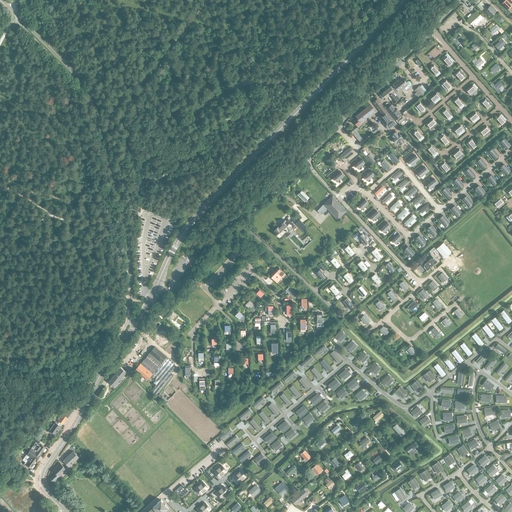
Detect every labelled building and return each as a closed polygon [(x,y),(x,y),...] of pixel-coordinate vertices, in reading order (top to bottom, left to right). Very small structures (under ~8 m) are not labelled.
[(483,9),(484,10),(487,8),(485,6),(479,0),(473,0),(473,1),(481,10),(483,9)] [(509,7),(511,5),(506,0),(504,0),(502,3),(510,12),(511,10),(511,8),(510,8),(509,7)] [(490,5),(487,8),(484,10),(490,17),(496,11),(490,5)] [(476,11),(467,19),(473,26),(482,17),(476,11)] [(490,29),(493,33),(498,28),(495,25),(490,29)] [(451,38),(454,41),(455,43),(456,42),(458,44),(463,39),(460,35),(458,37),(455,34),(451,38)] [(499,42),(495,46),(498,49),(505,43),(502,39),(500,40),(499,39),(498,41),(499,42)] [(480,45),(477,41),(471,46),(475,50),(480,45)] [(447,56),(442,59),(448,66),(453,63),(447,56)] [(478,66),(483,62),(480,58),(477,60),(475,58),(472,61),(475,65),(476,64),(478,66)] [(500,67),(496,63),(491,68),(490,69),(492,70),(493,70),(494,72),(500,67)] [(434,65),(429,68),(435,75),(439,72),(434,65)] [(455,74),(460,81),(465,77),(459,70),(455,74)] [(399,92),(404,87),(406,89),(409,87),(410,87),(409,87),(411,85),(411,84),(409,81),(408,81),(406,82),(404,80),(404,81),(401,77),(393,84),(392,84),(393,85),(390,87),(396,94),(398,92),(399,92)] [(442,83),(448,90),(452,86),(446,80),(442,83)] [(494,85),(493,86),(494,87),(495,87),(498,89),(503,84),(499,80),(494,85)] [(470,95),(476,89),(473,85),(466,91),(470,95)] [(401,101),(396,94),(390,87),(390,86),(379,95),(383,100),(388,96),(392,102),(392,103),(395,106),(401,101)] [(417,92),(414,94),(417,97),(419,95),(421,97),(425,93),(419,86),(415,89),(417,92)] [(436,92),(429,98),(433,102),(440,97),(436,92)] [(463,104),(458,97),(453,101),(459,108),(463,104)] [(377,99),(373,102),(381,113),(382,113),(386,110),(377,99)] [(481,102),(487,109),(491,105),(485,99),(481,102)] [(415,105),(416,106),(421,112),(426,109),(420,102),(415,105)] [(357,119),(354,122),(356,125),(360,122),(362,125),(367,121),(365,118),(375,110),(370,104),(355,116),(357,119)] [(386,108),(391,114),(395,110),(391,105),(386,108)] [(447,119),(448,119),(452,115),(446,108),(442,112),(447,119)] [(396,109),(395,110),(391,114),(399,124),(407,118),(403,114),(401,116),(396,109)] [(381,113),(378,116),(386,126),(389,130),(397,123),(394,120),(386,110),(382,113),(381,113)] [(475,112),(469,118),(472,122),(479,116),(475,112)] [(495,118),(501,125),(505,121),(499,114),(495,118)] [(433,118),(426,124),(429,128),(436,122),(433,118)] [(460,125),(454,130),(457,135),(464,129),(460,125)] [(479,131),(483,136),(490,130),(486,126),(479,131)] [(413,133),(419,140),(423,136),(417,130),(413,133)] [(361,137),(355,131),(352,133),(357,139),(361,137)] [(402,138),(399,134),(398,135),(396,132),(392,135),(394,138),(393,139),(396,143),(397,142),(400,145),(404,142),(401,139),(402,138)] [(439,138),(445,145),(449,141),(443,135),(439,138)] [(467,142),(473,149),(477,145),(471,138),(467,142)] [(506,149),(510,146),(504,139),(500,142),(506,149)] [(427,149),(433,155),(437,152),(431,145),(427,149)] [(494,159),(498,156),(492,148),(488,152),(494,159)] [(348,149),(340,155),(343,158),(351,152),(348,149)] [(452,155),(456,159),(463,153),(459,149),(452,155)] [(392,152),(389,155),(396,163),(399,161),(392,152)] [(406,159),(409,164),(416,157),(413,153),(406,159)] [(369,154),(365,157),(371,164),(375,161),(369,154)] [(361,158),(354,164),(357,168),(365,162),(361,158)] [(476,162),(482,169),(486,165),(480,158),(476,162)] [(384,160),(381,163),(387,170),(390,168),(384,160)] [(446,172),(450,168),(444,161),(440,165),(446,172)] [(510,171),(504,164),(500,167),(506,175),(510,171)] [(416,173),(419,177),(427,171),(423,167),(416,173)] [(469,168),(465,171),(471,179),(475,175),(469,168)] [(374,174),(371,170),(364,176),(367,180),(374,174)] [(400,170),(393,177),(395,180),(403,173),(400,170)] [(343,175),(340,171),(333,177),(336,181),(343,175)] [(491,174),(487,178),(493,185),(497,182),(491,174)] [(459,188),(463,185),(457,178),(453,181),(459,188)] [(410,182),(408,179),(400,186),(402,189),(410,182)] [(426,186),(430,190),(437,184),(434,180),(426,186)] [(485,192),(478,185),(474,188),(481,196),(485,192)] [(383,186),(375,193),(377,196),(385,188),(383,186)] [(414,188),(407,194),(409,197),(417,190),(414,188)] [(441,191),(447,198),(451,195),(445,188),(441,191)] [(305,201),(308,197),(301,191),(298,194),(305,201)] [(390,193),(382,200),(385,203),(393,196),(390,193)] [(321,214),(327,208),(337,219),(346,211),(332,196),(323,205),(317,211),(321,214)] [(421,196),(413,202),(416,205),(423,199),(421,196)] [(472,203),(466,196),(462,199),(468,206),(472,203)] [(497,207),(504,202),(500,197),(493,203),(497,207)] [(358,205),(361,209),(368,202),(365,199),(358,205)] [(398,201),(390,208),(393,211),(400,204),(398,201)] [(132,210),(133,211),(140,212),(142,203),(134,202),(132,210)] [(419,210),(421,213),(430,206),(428,203),(419,210)] [(460,213),(454,205),(450,209),(456,216),(460,213)] [(405,209),(397,216),(400,219),(407,212),(405,209)] [(369,216),(373,220),(380,214),(376,210),(369,216)] [(445,226),(449,222),(443,215),(439,219),(445,226)] [(412,216),(404,224),(407,226),(415,219),(412,216)] [(274,232),(279,237),(286,230),(286,231),(287,230),(288,232),(294,226),(289,220),(287,221),(286,221),(285,220),(281,224),(282,225),(279,228),(278,227),(274,230),(275,231),(274,232)] [(380,228),(384,232),(390,226),(387,222),(380,228)] [(366,234),(368,233),(361,225),(359,227),(363,232),(363,231),(366,234)] [(433,236),(437,232),(431,225),(427,228),(433,236)] [(368,240),(362,233),(360,235),(357,237),(359,239),(360,239),(364,244),(368,240)] [(391,239),(395,243),(402,237),(398,233),(391,239)] [(415,238),(421,245),(425,242),(419,235),(415,238)] [(451,251),(443,242),(436,248),(444,258),(451,251)] [(345,251),(346,251),(350,256),(354,252),(348,245),(346,247),(343,249),(345,251)] [(410,257),(414,253),(407,246),(404,250),(410,257)] [(379,258),(381,256),(375,249),(371,252),(376,257),(375,258),(377,260),(379,258)] [(431,255),(421,263),(427,270),(437,262),(431,255)] [(340,264),(334,257),(332,259),(331,259),(329,261),(331,263),(332,263),(336,268),(340,264)] [(365,270),(367,268),(361,261),(357,264),(362,269),(361,270),(363,272),(365,270)] [(393,271),(395,269),(389,262),(385,265),(389,270),(389,271),(391,273),(393,271)] [(286,275),(279,268),(271,277),(277,282),(282,277),(283,278),(286,275)] [(326,276),(320,269),(318,271),(317,271),(315,273),(317,275),(318,275),(322,280),(326,276)] [(447,278),(442,272),(438,276),(443,282),(447,278)] [(351,281),(353,280),(347,273),(343,276),(347,281),(347,282),(349,284),(351,282),(351,281)] [(379,283),(381,281),(375,274),(371,277),(375,282),(375,283),(377,285),(379,283)] [(408,287),(403,281),(399,284),(405,290),(408,287)] [(437,286),(433,281),(428,285),(433,290),(437,286)] [(258,285),(254,289),(261,297),(264,294),(265,295),(267,294),(258,285)] [(335,295),(339,291),(333,285),(331,286),(330,286),(328,288),(330,290),(331,290),(335,295)] [(365,295),(367,293),(361,286),(357,289),(361,294),(361,295),(363,297),(365,295)] [(423,289),(419,293),(423,299),(428,295),(423,289)] [(393,300),(397,297),(391,290),(387,294),(393,300)] [(350,307),(353,305),(347,298),(343,301),(347,306),(347,307),(349,309),(351,307),(350,307)] [(252,310),(256,306),(248,299),(244,302),(252,310)] [(442,305),(436,299),(432,302),(438,309),(442,305)] [(376,304),(382,311),(385,307),(379,301),(376,304)] [(417,305),(414,301),(408,306),(411,310),(417,305)] [(462,314),(458,308),(454,311),(458,317),(462,314)] [(242,321),(245,317),(237,310),(234,313),(242,321)] [(503,311),(500,313),(506,320),(505,320),(507,323),(507,322),(508,323),(511,321),(503,311)] [(428,316),(424,312),(419,317),(422,321),(428,316)] [(364,315),(361,319),(366,324),(370,321),(364,315)] [(447,326),(450,323),(446,318),(442,321),(447,326)] [(495,318),(492,320),(497,327),(499,329),(499,330),(503,327),(495,318)] [(486,325),(483,327),(488,334),(490,337),(490,336),(490,337),(494,335),(486,325)] [(383,326),(380,330),(384,335),(388,332),(383,326)] [(430,330),(436,337),(440,334),(434,327),(430,330)] [(340,330),(335,336),(340,341),(346,335),(340,330)] [(475,333),(472,336),(477,343),(479,345),(480,346),(483,343),(475,333)] [(351,340),(346,346),(351,351),(357,345),(351,340)] [(463,343),(460,345),(466,352),(465,352),(467,355),(468,354),(468,355),(471,353),(463,343)] [(497,344),(495,347),(504,353),(507,350),(497,344)] [(324,345),(314,353),(317,356),(326,348),(324,345)] [(148,379),(151,375),(167,357),(154,346),(144,359),(136,369),(148,379)] [(411,346),(407,349),(412,355),(416,351),(411,346)] [(341,360),(333,350),(330,353),(338,363),(341,360)] [(455,350),(452,352),(457,359),(459,362),(459,361),(460,362),(463,360),(455,350)] [(485,351),(477,361),(480,363),(488,354),(485,351)] [(363,352),(358,357),(361,360),(363,362),(365,360),(368,356),(363,352)] [(311,356),(301,364),(304,367),(313,359),(311,356)] [(174,363),(167,357),(151,375),(158,382),(151,391),(156,395),(173,374),(168,370),(172,365),(174,363)] [(446,357),(443,359),(448,366),(450,369),(450,368),(451,369),(454,367),(446,357)] [(493,358),(485,367),(488,369),(496,360),(493,358)] [(331,368),(324,359),(321,362),(328,371),(331,368)] [(376,363),(370,369),(373,372),(375,374),(377,372),(377,371),(381,368),(376,363)] [(504,363),(496,372),(499,374),(507,365),(504,363)] [(122,364),(116,372),(122,377),(128,369),(122,364)] [(437,364),(434,366),(439,373),(441,376),(442,376),(445,374),(437,364)] [(322,376),(314,367),(311,370),(319,379),(322,376)] [(339,375),(343,380),(347,376),(348,376),(350,374),(348,372),(345,369),(339,375)] [(293,371),(283,379),(286,382),(296,374),(293,371)] [(430,380),(434,377),(429,371),(423,375),(427,379),(426,379),(428,382),(431,380),(430,380)] [(114,386),(122,377),(116,372),(108,381),(114,386)] [(388,375),(383,381),(386,383),(386,384),(388,386),(390,383),(393,379),(388,375)] [(310,387),(302,377),(299,380),(307,389),(310,387)] [(339,384),(335,379),(331,382),(329,384),(330,386),(331,386),(333,389),(339,384)] [(347,384),(351,389),(355,386),(356,386),(358,384),(356,382),(353,379),(347,384)] [(485,387),(490,390),(494,385),(487,380),(485,383),(483,385),(485,387)] [(418,389),(421,387),(417,381),(411,385),(414,389),(416,391),(418,390),(418,389)] [(280,382),(271,390),(273,393),(283,385),(280,382)] [(300,394),(292,385),(289,388),(297,397),(300,394)] [(403,395),(406,392),(400,386),(396,391),(399,395),(401,397),(403,395)] [(343,388),(337,393),(340,396),(339,396),(341,398),(344,397),(343,396),(347,393),(343,388)] [(355,395),(359,400),(364,397),(366,395),(364,393),(362,390),(355,395)] [(291,402),(283,393),(280,396),(288,405),(291,402)] [(321,399),(317,394),(313,397),(310,399),(312,401),(313,401),(315,404),(321,399)] [(265,400),(262,397),(253,405),(256,408),(265,400)] [(324,401),(318,406),(320,409),(322,412),(324,410),(328,406),(324,401)] [(63,424),(77,405),(73,402),(68,408),(67,407),(62,414),(62,413),(58,418),(59,419),(58,420),(63,424)] [(279,413),(271,403),(268,406),(276,415),(279,413)] [(307,410),(303,406),(299,409),(296,411),(298,413),(301,416),(307,410)] [(416,417),(422,412),(419,409),(417,406),(415,408),(411,412),(416,417)] [(249,409),(239,417),(242,420),(251,412),(249,409)] [(270,420),(262,411),(259,414),(266,423),(270,420)] [(384,414),(380,411),(373,417),(376,421),(378,419),(379,419),(384,414)] [(310,413),(304,418),(306,421),(306,422),(308,424),(310,422),(314,418),(310,413)] [(359,415),(357,417),(358,418),(352,424),(355,427),(363,420),(359,415)] [(428,419),(426,416),(420,421),(424,426),(428,423),(430,421),(429,419),(428,419)] [(261,428),(253,419),(250,421),(258,431),(261,428)] [(497,420),(490,424),(492,427),(491,428),(493,430),(495,429),(500,426),(497,420)] [(289,426),(285,421),(281,424),(278,426),(280,428),(281,428),(283,431),(289,426)] [(49,430),(55,434),(61,426),(55,422),(49,430)] [(398,422),(394,426),(398,431),(397,432),(401,436),(406,431),(398,422)] [(449,432),(454,430),(453,424),(445,426),(446,430),(445,430),(446,433),(449,432)] [(337,425),(331,430),(334,434),(337,431),(337,432),(341,429),(337,425)] [(222,439),(223,438),(232,431),(229,428),(221,435),(220,436),(222,439)] [(292,428),(286,433),(288,437),(290,439),(292,437),(296,434),(292,428)] [(468,435),(468,436),(471,435),(470,432),(469,428),(461,431),(464,437),(468,435)] [(276,437),(272,432),(267,436),(267,435),(265,437),(267,440),(267,439),(269,442),(276,437)] [(454,443),(459,442),(457,435),(449,438),(450,442),(451,445),(454,444),(454,443)] [(235,436),(227,443),(226,443),(229,446),(238,439),(235,436)] [(359,442),(362,446),(365,444),(370,441),(367,437),(359,442)] [(322,438),(315,444),(318,448),(325,442),(322,438)] [(476,446),(478,445),(477,442),(476,442),(474,439),(468,443),(471,449),(476,446)] [(278,440),(272,445),(274,448),(276,451),(278,449),(278,448),(282,445),(278,440)] [(36,451),(40,455),(41,455),(40,454),(45,447),(41,444),(40,446),(35,442),(32,447),(37,450),(36,451)] [(235,454),(244,446),(242,443),(233,450),(232,451),(235,454)] [(411,450),(415,447),(412,444),(406,449),(408,452),(411,450)] [(460,453),(461,456),(464,454),(467,452),(463,445),(457,449),(460,453)] [(33,464),(35,461),(36,461),(40,455),(36,451),(31,448),(27,453),(22,460),(25,462),(24,463),(30,468),(31,467),(32,468),(34,464),(33,464)] [(304,450),(300,454),(304,458),(303,459),(304,461),(310,456),(304,450)] [(350,450),(344,455),(347,459),(353,454),(350,450)] [(63,460),(69,467),(79,457),(73,451),(63,460)] [(241,461),(242,461),(251,454),(248,451),(239,458),(241,461)] [(261,454),(255,459),(258,462),(257,462),(259,464),(262,462),(261,462),(265,459),(261,454)] [(447,462),(449,465),(451,463),(454,460),(450,454),(444,458),(447,462)] [(376,464),(382,459),(379,455),(373,460),(376,464)] [(487,463),(489,461),(487,459),(484,456),(478,461),(483,466),(487,463)] [(335,467),(339,463),(334,458),(330,461),(335,467)] [(403,466),(398,461),(392,465),(396,470),(403,466)] [(364,467),(359,462),(355,465),(360,470),(364,467)] [(435,470),(437,473),(439,471),(442,468),(438,462),(432,466),(435,470)] [(55,473),(59,476),(66,469),(60,463),(53,470),(55,473)] [(317,464),(311,469),(314,472),(315,471),(317,474),(322,469),(317,464)] [(472,475),(474,473),(478,470),(474,464),(467,469),(470,472),(470,473),(472,475)] [(221,465),(214,471),(219,477),(227,471),(221,465)] [(297,469),(294,465),(286,472),(290,476),(297,469)] [(495,473),(497,471),(495,469),(493,466),(487,470),(491,476),(495,473)] [(241,469),(234,476),(239,482),(246,475),(241,469)] [(342,475),(345,479),(351,475),(346,469),(345,471),(346,472),(342,475)] [(423,478),(424,481),(427,479),(430,477),(426,470),(420,474),(423,478)] [(59,476),(55,473),(49,478),(53,482),(55,484),(59,480),(57,478),(59,476)] [(375,481),(381,476),(378,473),(376,474),(376,475),(372,477),(375,481)] [(482,473),(476,479),(479,482),(478,482),(480,484),(483,482),(482,482),(486,479),(482,473)] [(504,482),(507,480),(505,477),(504,478),(502,475),(496,480),(500,485),(504,482)] [(331,480),(329,477),(325,481),(327,483),(326,485),(329,488),(334,484),(331,480)] [(275,488),(282,482),(279,478),(272,485),(275,488)] [(411,486),(413,489),(415,487),(418,485),(414,478),(408,482),(411,486)] [(1,490),(0,491),(3,495),(6,498),(11,504),(10,504),(17,511),(43,511),(45,511),(34,499),(36,497),(35,496),(32,492),(30,491),(27,494),(19,486),(16,483),(13,480),(11,481),(8,484),(5,487),(1,490)] [(203,481),(195,488),(201,494),(208,487),(203,481)] [(452,485),(450,481),(443,486),(447,491),(451,489),(452,489),(454,487),(453,485),(452,485)] [(356,487),(360,492),(366,487),(362,482),(356,487)] [(289,490),(283,483),(277,489),(283,496),(289,490)] [(188,491),(182,484),(175,491),(181,497),(188,491)] [(491,484),(486,489),(488,492),(490,495),(492,492),(496,489),(491,484)] [(223,485),(216,492),(221,498),(229,491),(223,485)] [(250,491),(254,495),(260,490),(256,485),(250,491)] [(298,493),(303,498),(308,493),(303,488),(298,493)] [(405,495),(403,492),(403,493),(400,488),(395,492),(399,499),(402,496),(402,497),(405,495)] [(435,499),(437,498),(437,497),(442,495),(438,489),(431,493),(433,496),(433,497),(435,499)] [(461,494),(459,491),(453,496),(457,501),(461,498),(464,497),(462,494),(461,494)] [(291,500),(295,505),(303,498),(298,493),(291,500)] [(501,494),(495,499),(498,502),(500,504),(502,502),(505,498),(501,494)] [(264,503),(267,506),(272,501),(274,503),(275,502),(270,496),(267,499),(267,500),(264,503)] [(345,496),(343,498),(339,500),(342,504),(346,501),(347,502),(349,501),(345,496)] [(170,511),(167,509),(168,507),(161,499),(153,507),(154,508),(149,511),(170,511)] [(448,500),(442,505),(445,509),(444,509),(446,511),(449,509),(448,509),(452,505),(448,500)] [(470,505),(468,501),(462,506),(466,511),(470,508),(470,509),(472,507),(470,504),(470,505)] [(205,502),(198,509),(200,511),(206,511),(210,508),(205,502)] [(234,511),(241,506),(237,503),(231,508),(234,511)] [(412,506),(409,503),(403,508),(406,511),(409,511),(412,509),(412,510),(414,507),(412,505),(412,506)]
